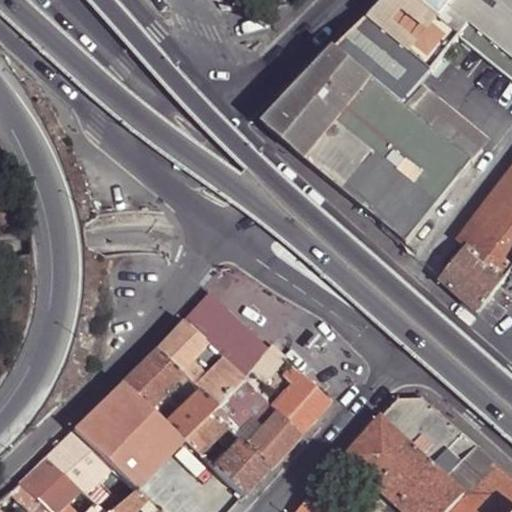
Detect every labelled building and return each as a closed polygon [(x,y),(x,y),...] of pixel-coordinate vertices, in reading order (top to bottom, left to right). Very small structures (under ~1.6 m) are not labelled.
[(419,0),(386,0),(365,21),(431,75),(471,26),(449,8),(441,17),(419,0)] [(419,0),(441,17),(449,8),(454,0),(419,0)] [(511,0),(454,0),(449,8),(471,26),(511,59),(511,0)] [(365,21),(335,51),(405,108),(415,95),(431,75),(365,21)] [(307,163),(385,227),(407,246),(473,164),(405,108),(335,51),(264,126),(284,143),(294,133),(316,153),(307,163)] [(405,108),(473,164),(483,151),(415,95),(405,108)] [(284,143),(307,163),(316,153),(294,133),(284,143)] [(465,244),(470,248),(511,193),(511,173),(476,222),(474,223),(479,227),(465,244)] [(511,193),(470,248),(504,279),(511,269),(511,193)] [(460,250),(465,244),(461,239),(474,223),(469,219),(451,242),(460,250)] [(461,239),(465,244),(479,227),(474,223),(461,239)] [(441,282),(477,314),(504,279),(470,248),(441,282)] [(157,351),(216,409),(243,382),(182,324),(157,351)] [(273,348),(243,382),(257,395),(287,362),(273,348)] [(123,384),(185,442),(212,414),(216,409),(157,351),(123,384)] [(332,403),(287,362),(257,395),(302,437),(315,422),(332,403)] [(257,395),(243,382),(216,409),(212,414),(226,429),(229,432),(235,437),(253,418),(263,428),(260,431),(254,425),(242,436),(245,439),(241,443),(270,472),(286,454),(302,437),(257,395)] [(185,442),(123,384),(72,435),(112,471),(119,478),(135,492),(136,494),(160,468),(185,442)] [(428,405),(424,401),(399,402),(356,449),(350,456),(372,475),(368,480),(401,511),(345,511),(320,489),(299,511),(511,511),(511,478),(474,445),(428,405)] [(226,429),(212,414),(185,442),(200,456),(204,452),(226,429)] [(235,437),(229,432),(224,437),(235,447),(218,465),(204,452),(200,456),(245,499),(270,472),(241,443),(239,442),(235,437)] [(88,497),(112,471),(72,435),(47,460),(82,492),(88,497)] [(350,456),(347,460),(368,480),(372,475),(350,456)] [(49,511),(62,511),(82,492),(47,460),(21,486),(49,511)] [(122,503),(135,492),(119,478),(107,490),(122,503)] [(35,511),(49,511),(21,486),(14,493),(35,511)] [(136,494),(135,492),(122,503),(113,511),(111,511),(134,511),(140,507),(145,511),(154,511),(155,511),(136,494)]
